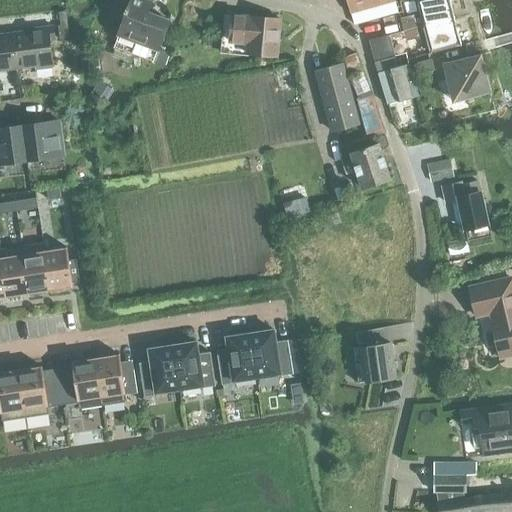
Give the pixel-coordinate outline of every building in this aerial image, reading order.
[(119,35),(114,46),(154,61),(159,50),(161,44),(170,21),(170,20),(162,17),(148,12),(152,2),(151,2),(147,0),(131,0),(118,34),(119,35)] [(348,0),(355,23),(398,11),(394,0),(348,0)] [(417,0),(421,12),(401,17),(405,30),(455,17),(449,0),(417,0)] [(66,10),(60,11),(62,25),(59,25),(61,37),(69,36),(66,10)] [(251,17),(224,14),(222,39),(249,42),(248,53),(277,55),(280,18),(251,16),(251,17)] [(405,30),(379,37),(382,47),(408,40),(420,36),(421,40),(427,39),(431,53),(462,44),(455,17),(405,30)] [(30,31),(12,33),(16,65),(37,63),(37,67),(52,65),(52,61),(53,61),(50,38),(55,38),(54,26),(29,29),(30,31)] [(0,67),(16,65),(12,33),(0,34),(0,67)] [(378,36),(370,39),(377,61),(385,59),(382,47),(379,37),(378,36)] [(344,56),(343,57),(350,77),(357,98),(367,134),(383,129),(372,94),(371,94),(370,90),(356,52),(344,56)] [(491,91),(481,54),(444,63),(454,101),(491,91)] [(394,56),(385,59),(377,61),(375,62),(388,104),(418,95),(408,64),(397,67),(394,56)] [(99,59),(89,60),(91,73),(101,72),(99,59)] [(433,60),(413,65),(417,77),(436,72),(433,60)] [(315,69),(333,132),(359,124),(342,61),(315,69)] [(100,80),(90,97),(98,102),(109,86),(100,80)] [(60,154),(56,121),(23,126),(28,158),(60,154)] [(0,162),(28,158),(23,126),(0,129),(0,162)] [(379,144),(351,153),(362,188),(391,178),(379,144)] [(453,175),(450,158),(427,163),(431,181),(453,175)] [(458,196),(465,229),(488,223),(481,192),(480,192),(477,180),(462,183),(464,195),(458,196)] [(60,188),(47,190),(48,199),(62,197),(60,188)] [(35,198),(14,201),(16,212),(37,208),(35,198)] [(14,201),(0,203),(0,213),(16,212),(14,201)] [(43,250),(42,242),(21,245),(28,293),(29,295),(43,293),(42,291),(50,290),(43,250)] [(21,245),(0,248),(0,251),(7,296),(7,298),(21,296),(21,294),(28,293),(21,245)] [(67,246),(43,250),(50,290),(50,292),(64,290),(64,288),(73,286),(67,246)] [(491,321),(500,357),(511,353),(511,278),(469,288),(476,315),(491,312),(493,320),(491,321)] [(274,329),(251,333),(258,376),(279,373),(280,376),(302,372),(297,338),(276,341),(274,329)] [(235,380),(258,376),(251,333),(227,337),(229,348),(216,350),(222,384),(235,382),(235,380)] [(197,341),(173,345),(181,389),(202,385),(203,388),(216,386),(210,352),(199,354),(197,341)] [(358,383),(396,377),(391,342),(353,348),(354,349),(361,348),(366,380),(358,381),(358,383)] [(158,392),(181,389),(173,345),(150,349),(152,361),(139,363),(145,397),(158,394),(158,392)] [(119,354),(96,357),(103,404),(127,400),(126,394),(137,393),(134,370),(122,371),(119,354)] [(75,379),(63,380),(67,403),(80,401),(81,407),(103,404),(96,357),(72,361),(75,379)] [(42,366),(18,369),(26,416),(48,412),(47,406),(60,404),(57,381),(45,383),(42,366)] [(0,413),(2,414),(3,419),(26,416),(18,369),(0,372),(0,413)] [(301,383),(291,385),(293,394),(303,393),(301,383)] [(511,451),(511,403),(460,410),(461,423),(473,422),(475,431),(479,431),(482,455),(511,451)] [(433,462),(433,474),(466,475),(472,475),(476,474),(476,461),(433,462)] [(464,497),(463,491),(466,491),(466,476),(476,476),(476,474),(472,475),(466,475),(433,474),(433,490),(436,490),(438,501),(439,511),(511,511),(511,491),(483,495),(464,497)]
